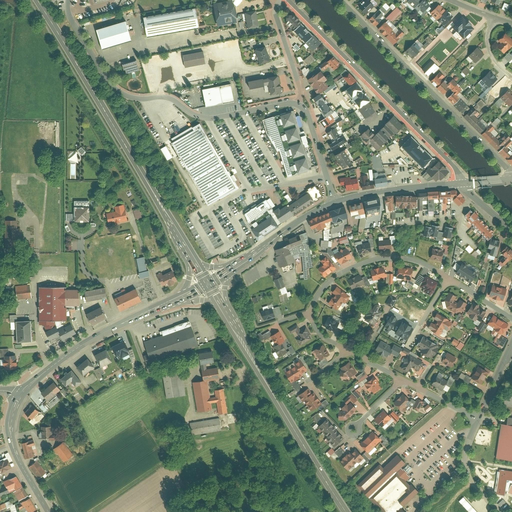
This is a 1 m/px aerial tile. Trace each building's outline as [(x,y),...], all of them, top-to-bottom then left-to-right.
[(374,0),(370,0),(368,2),(366,0),(364,0),(357,7),(364,15),(377,3),(374,0)] [(411,11),(414,9),(422,17),(431,8),(423,0),(421,0),(403,0),(402,2),(411,11)] [(233,2),(213,6),(217,28),(237,25),(233,2)] [(374,27),(383,17),(382,15),(390,7),(385,2),(368,18),(371,21),(370,23),(374,27)] [(439,3),(429,12),(437,20),(443,26),(452,17),(439,3)] [(504,3),(501,9),(507,11),(510,5),(504,3)] [(397,7),(386,17),(391,22),(402,12),(397,7)] [(195,9),(143,17),(146,37),(198,29),(195,9)] [(257,12),(245,14),(247,30),(259,28),(257,12)] [(310,52),(320,43),(289,12),(283,18),(286,20),(283,22),(304,43),(302,45),(310,52)] [(461,15),(447,27),(459,41),(473,29),(461,15)] [(392,45),(403,34),(387,19),(377,29),(392,45)] [(125,22),(95,31),(101,51),(130,42),(125,22)] [(511,38),(511,39),(503,32),(496,40),(499,42),(494,47),(502,54),(508,47),(509,48),(511,44),(511,38)] [(424,39),(426,42),(421,46),(423,49),(432,41),(427,36),(424,39)] [(411,58),(420,49),(413,42),(404,51),(411,58)] [(265,47),(255,50),(259,66),(270,62),(265,47)] [(485,54),(478,47),(469,56),(476,63),(485,54)] [(186,68),(205,65),(203,53),(184,56),(186,68)] [(308,65),(315,59),(311,54),(304,60),(308,65)] [(333,70),(340,65),(333,55),(318,66),(322,71),(329,66),(333,70)] [(137,60),(122,65),(124,69),(126,68),(128,74),(140,70),(137,60)] [(431,60),(422,69),(429,76),(438,66),(436,64),(431,60)] [(460,73),(464,77),(470,71),(466,67),(460,73)] [(348,85),(355,80),(345,69),(339,74),(348,85)] [(326,80),(320,71),(306,80),(317,92),(326,86),(323,82),(326,80)] [(489,87),(497,79),(489,72),(479,83),(483,87),(485,84),(489,87)] [(437,78),(431,84),(441,93),(445,89),(446,87),(450,84),(447,81),(442,77),(440,74),(437,78)] [(280,79),(249,84),(250,91),(265,88),(265,86),(269,85),(271,97),(283,95),(280,79)] [(343,90),(356,108),(367,100),(354,82),(343,90)] [(205,107),(233,102),(230,85),(202,90),(205,107)] [(450,90),(444,96),(454,104),(457,100),(458,97),(463,95),(460,92),(455,88),(453,86),(450,90)] [(508,106),(511,102),(511,94),(508,90),(500,98),(508,106)] [(318,92),(309,98),(321,118),(318,120),(323,128),(337,120),(338,121),(331,126),(331,129),(326,132),(331,142),(327,144),(330,150),(349,139),(345,132),(342,132),(337,123),(340,121),(341,123),(345,121),(343,119),(344,118),(343,115),(338,116),(335,111),(331,112),(330,108),(329,105),(326,106),(318,92)] [(457,101),(452,107),(461,115),(465,111),(466,109),(470,106),(468,103),(463,99),(460,97),(457,101)] [(364,118),(374,111),(367,101),(357,109),(364,118)] [(467,111),(462,117),(471,125),(478,119),(480,116),(473,109),(470,107),(467,111)] [(312,170),(294,112),(263,121),(266,132),(277,152),(280,152),(288,177),(312,170)] [(400,127),(402,124),(391,116),(388,118),(378,130),(376,131),(373,134),(372,133),(371,132),(367,128),(361,131),(359,135),(362,139),(370,146),(369,148),(373,151),(375,150),(379,145),(381,144),(391,133),(392,134),(396,129),(400,127)] [(497,117),(490,124),(493,128),(500,121),(497,117)] [(480,132),(486,126),(478,119),(472,125),(480,132)] [(197,126),(169,143),(205,205),(234,188),(197,126)] [(487,128),(481,135),(492,145),(499,139),(492,131),(493,128),(490,126),(487,128)] [(498,141),(493,146),(500,154),(507,148),(511,141),(511,140),(506,133),(498,141)] [(408,134),(399,142),(401,144),(410,136),(408,134)] [(412,138),(402,148),(422,169),(432,160),(412,138)] [(165,146),(160,149),(167,160),(172,157),(165,146)] [(81,147),(77,150),(82,155),(85,152),(81,147)] [(346,148),(333,155),(341,169),(353,162),(346,148)] [(511,152),(507,148),(501,154),(511,165),(511,164),(511,152)] [(402,157),(396,160),(400,166),(405,163),(402,157)] [(427,167),(429,169),(422,176),(427,181),(432,180),(435,182),(438,180),(440,181),(448,173),(435,159),(427,167)] [(57,162),(47,162),(47,175),(57,175),(57,162)] [(375,187),(386,186),(385,173),(378,174),(378,172),(373,173),(375,187)] [(373,188),(372,180),(365,181),(365,176),(360,176),(362,190),(373,188)] [(349,177),(339,178),(340,184),(344,184),(345,190),(357,189),(356,179),(349,179),(349,177)] [(308,192),(287,206),(293,216),(314,202),(315,202),(318,200),(317,199),(320,196),(318,193),(319,192),(318,190),(317,191),(315,187),(311,190),(310,189),(307,190),(308,192)] [(451,191),(439,191),(440,202),(443,202),(443,203),(447,202),(447,201),(452,200),(451,191)] [(428,199),(428,210),(434,210),(434,199),(438,199),(438,192),(427,192),(427,193),(428,199)] [(417,193),(417,210),(423,210),(423,199),(428,199),(427,193),(417,193)] [(464,199),(458,193),(452,200),(458,206),(464,199)] [(287,202),(291,200),(287,194),(283,197),(287,202)] [(393,196),(385,196),(386,213),(395,212),(393,196)] [(416,198),(396,198),(396,207),(400,207),(400,209),(405,210),(405,207),(407,207),(407,210),(412,210),(413,207),(416,208),(416,198)] [(270,199),(266,202),(271,209),(275,207),(270,199)] [(380,200),(365,202),(366,211),(369,210),(370,216),(377,214),(376,209),(381,208),(380,200)] [(263,237),(281,224),(273,212),(271,209),(266,202),(265,201),(246,213),(244,215),(247,225),(258,241),(263,238),(263,237)] [(116,209),(107,211),(109,222),(127,218),(124,203),(115,205),(116,209)] [(361,203),(349,206),(351,216),(364,213),(361,203)] [(278,209),(273,212),(281,224),(293,216),(287,206),(279,211),(278,209)] [(76,208),(75,220),(88,220),(88,209),(76,208)] [(135,219),(141,218),(139,209),(133,210),(135,219)] [(345,209),(330,213),(333,222),(340,220),(343,228),(347,226),(345,218),(347,217),(345,209)] [(473,212),(470,210),(464,216),(468,221),(467,222),(484,239),(485,239),(487,241),(495,234),(474,212),(473,212)] [(330,213),(309,222),(312,230),(318,228),(319,231),(328,228),(326,224),(333,222),(330,213)] [(17,219),(4,219),(4,250),(14,250),(14,247),(18,247),(18,238),(20,238),(20,227),(17,227),(17,219)] [(443,237),(451,239),(453,228),(444,226),(443,232),(438,231),(439,226),(430,225),(430,227),(424,226),(422,235),(436,237),(435,239),(442,240),(443,237)] [(287,240),(289,246),(290,249),(302,245),(299,236),(287,240)] [(395,244),(395,236),(389,236),(389,240),(382,240),(382,237),(378,237),(378,241),(377,241),(377,250),(391,249),(390,244),(395,244)] [(369,247),(374,247),(372,238),(368,238),(368,243),(361,244),(361,241),(355,242),(357,254),(370,252),(369,247)] [(499,241),(490,239),(488,248),(491,249),(489,256),(495,257),(499,241)] [(280,268),(295,262),(290,249),(289,246),(274,251),(278,260),(280,268)] [(499,253),(503,257),(497,263),(502,267),(511,257),(511,251),(507,246),(499,253)] [(431,248),(429,259),(441,261),(444,250),(431,248)] [(475,258),(481,252),(477,248),(472,254),(475,258)] [(339,264),(351,259),(346,249),(334,254),(339,264)] [(334,269),(325,256),(319,260),(322,264),(317,268),(323,276),(334,269)] [(454,273),(469,283),(476,273),(461,263),(459,265),(455,263),(452,268),(456,270),(454,273)] [(381,265),(369,269),(372,280),(384,276),(381,265)] [(411,268),(397,265),(395,277),(409,280),(411,268)] [(177,279),(173,270),(160,276),(163,284),(177,279)] [(360,278),(358,274),(347,279),(351,289),(362,284),(360,278)] [(289,291),(287,292),(281,276),(273,279),(277,289),(279,289),(281,295),(286,293),(288,296),(291,295),(289,291)] [(437,283),(425,276),(419,286),(426,290),(425,292),(430,295),(437,283)] [(58,318),(58,303),(70,303),(75,303),(74,287),(59,287),(59,285),(36,284),(35,297),(35,315),(35,321),(45,321),(45,318),(50,318),(58,318)] [(497,297),(500,286),(494,284),(491,296),(497,297)] [(17,299),(31,298),(30,285),(15,286),(17,299)] [(344,294),(334,286),(330,292),(334,294),(331,298),(330,297),(325,303),(335,309),(340,301),(344,304),(347,299),(349,297),(344,294)] [(504,299),(507,288),(500,286),(497,297),(504,299)] [(142,299),(136,287),(115,296),(121,309),(142,299)] [(105,288),(84,291),(86,301),(106,298),(105,288)] [(346,291),(344,294),(349,297),(347,299),(350,302),(354,297),(346,291)] [(458,296),(451,291),(446,299),(448,307),(455,312),(462,310),(468,302),(461,298),(458,302),(455,300),(458,296)] [(396,299),(390,296),(385,304),(392,307),(396,299)] [(379,305),(374,302),(371,307),(365,304),(360,312),(365,314),(362,319),(372,325),(379,312),(376,310),(379,305)] [(70,307),(70,303),(58,303),(58,318),(50,318),(50,321),(51,325),(53,328),(56,327),(69,321),(65,307),(70,307)] [(487,311),(474,303),(468,313),(481,322),(487,311)] [(261,320),(281,315),(279,306),(273,308),(272,304),(262,307),(263,311),(259,312),(261,320)] [(106,318),(100,306),(83,314),(89,326),(106,318)] [(390,313),(383,325),(390,329),(396,317),(390,313)] [(454,320),(452,322),(436,313),(431,321),(430,321),(426,329),(443,339),(450,327),(452,328),(453,325),(455,326),(457,322),(454,320)] [(509,324),(495,314),(489,323),(496,328),(495,330),(501,334),(502,332),(504,333),(509,324)] [(337,327),(341,330),(346,322),(339,318),(338,319),(334,317),(333,319),(327,316),(322,326),(334,332),(337,327)] [(15,320),(15,330),(30,329),(30,319),(15,320)] [(487,323),(482,320),(478,327),(483,330),(487,323)] [(45,338),(50,340),(56,351),(60,348),(63,346),(79,338),(69,321),(56,327),(53,328),(51,325),(41,330),(45,338)] [(175,327),(161,331),(163,336),(150,340),(144,342),(148,354),(144,356),(141,347),(141,348),(143,356),(146,364),(198,346),(193,331),(193,330),(189,321),(174,326),(175,327)] [(390,329),(388,334),(394,336),(395,334),(407,340),(413,327),(400,321),(395,332),(390,329)] [(295,324),(286,330),(289,334),(295,331),(298,336),(294,338),(299,346),(310,339),(308,335),(309,334),(304,326),(299,329),(295,324)] [(15,330),(16,341),(31,340),(30,329),(15,330)] [(263,340),(269,336),(270,335),(267,330),(260,335),(263,340)] [(275,345),(283,340),(277,331),(270,335),(269,336),(275,345)] [(439,345),(424,336),(418,345),(424,349),(422,352),(431,357),(433,354),(435,355),(438,350),(436,349),(439,345)] [(450,343),(460,350),(464,345),(454,338),(450,343)] [(127,349),(123,339),(112,343),(117,354),(127,349)] [(280,342),(273,347),(279,357),(287,352),(280,342)] [(392,348),(380,342),(375,351),(379,353),(378,355),(384,359),(385,356),(387,358),(390,352),(397,356),(401,349),(394,345),(392,348)] [(320,360),(328,355),(323,345),(314,350),(320,360)] [(96,354),(102,367),(113,361),(107,348),(96,354)] [(200,353),(202,379),(221,378),(220,368),(206,369),(206,363),(213,362),(212,352),(200,353)] [(457,357),(448,352),(443,361),(451,366),(457,357)] [(423,362),(410,354),(402,368),(410,372),(414,366),(419,369),(423,362)] [(15,369),(14,355),(4,355),(4,369),(15,369)] [(89,358),(78,367),(84,375),(93,368),(93,369),(96,367),(89,358)] [(305,370),(299,358),(293,362),(295,365),(284,372),(290,382),(301,376),(300,373),(305,370)] [(350,361),(338,367),(344,379),(356,373),(350,361)] [(489,372),(478,365),(471,376),(481,383),(489,372)] [(67,374),(62,379),(67,385),(73,381),(77,386),(82,381),(73,369),(69,373),(68,371),(65,373),(67,374)] [(181,369),(162,372),(166,399),(185,396),(181,369)] [(382,388),(374,376),(367,381),(365,378),(367,376),(364,371),(355,377),(359,382),(352,387),(355,390),(363,384),(369,392),(371,390),(373,394),(382,388)] [(471,376),(466,373),(462,379),(468,382),(471,376)] [(447,380),(438,375),(433,384),(442,389),(447,380)] [(48,399),(49,400),(50,401),(58,395),(56,394),(61,389),(54,381),(42,392),(48,399)] [(206,381),(193,383),(196,412),(210,410),(209,403),(216,403),(218,414),(226,413),(223,390),(216,390),(216,397),(208,398),(206,381)] [(311,394),(307,389),(297,395),(301,402),(304,400),(311,412),(321,405),(313,393),(311,394)] [(342,422),(356,409),(352,405),(357,400),(351,394),(343,402),(345,404),(334,414),(342,422)] [(410,402),(403,394),(393,404),(402,414),(406,410),(404,408),(410,402)] [(43,403),(49,410),(52,408),(48,403),(50,402),(49,400),(48,399),(43,403)] [(422,402),(417,399),(413,408),(418,410),(422,402)] [(426,412),(432,409),(428,404),(423,407),(426,412)] [(26,412),(33,419),(40,412),(32,405),(26,412)] [(388,416),(383,411),(374,419),(381,426),(390,417),(388,416)] [(392,411),(388,416),(390,417),(395,422),(399,418),(392,411)] [(316,413),(311,417),(315,423),(321,419),(316,413)] [(506,424),(499,424),(495,458),(511,460),(511,417),(507,417),(506,424)] [(218,418),(190,423),(192,435),(220,431),(218,418)] [(334,428),(324,418),(317,426),(327,435),(324,438),(332,446),(341,438),(332,429),(334,428)] [(43,437),(50,437),(50,440),(57,439),(57,434),(53,434),(52,426),(42,426),(42,430),(40,431),(40,437),(43,437)] [(380,439),(372,431),(359,443),(367,452),(380,439)] [(382,434),(380,436),(384,441),(382,443),(384,446),(389,441),(382,434)] [(22,443),(27,458),(36,455),(34,448),(37,448),(34,439),(22,443)] [(64,462),(74,454),(64,441),(54,449),(64,462)] [(331,448),(325,453),(329,457),(334,451),(331,448)] [(350,453),(348,450),(338,460),(346,469),(355,461),(357,462),(362,457),(354,448),(350,453)] [(405,464),(397,456),(384,470),(379,465),(357,487),(381,511),(402,511),(399,509),(416,492),(405,482),(410,477),(407,474),(409,473),(404,468),(402,469),(401,468),(405,464)] [(7,459),(0,462),(0,472),(11,467),(7,459)] [(37,460),(29,466),(39,478),(47,472),(37,460)] [(499,472),(497,472),(495,491),(497,492),(497,494),(504,495),(505,491),(507,492),(507,493),(511,494),(511,471),(500,469),(499,472)] [(16,475),(5,482),(7,485),(9,491),(13,489),(15,492),(16,491),(23,487),(16,475)] [(7,485),(0,488),(0,496),(10,492),(9,491),(7,485)] [(23,487),(16,491),(21,500),(29,495),(23,487)] [(458,501),(468,511),(476,511),(463,497),(458,501)] [(31,511),(37,509),(31,498),(19,504),(21,508),(26,506),(29,511),(31,511)] [(12,500),(0,505),(0,507),(1,510),(14,504),(12,500)]
